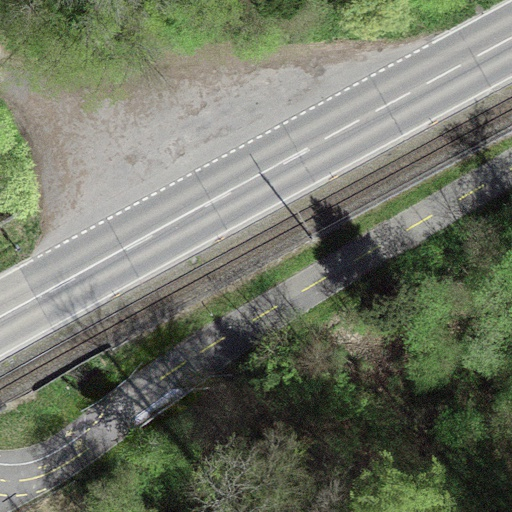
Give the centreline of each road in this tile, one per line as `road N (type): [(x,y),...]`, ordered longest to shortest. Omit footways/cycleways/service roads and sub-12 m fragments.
road 1 (primary): [(0,315),(511,40)]
road 2 (track): [(0,80),(30,105),(136,242)]
